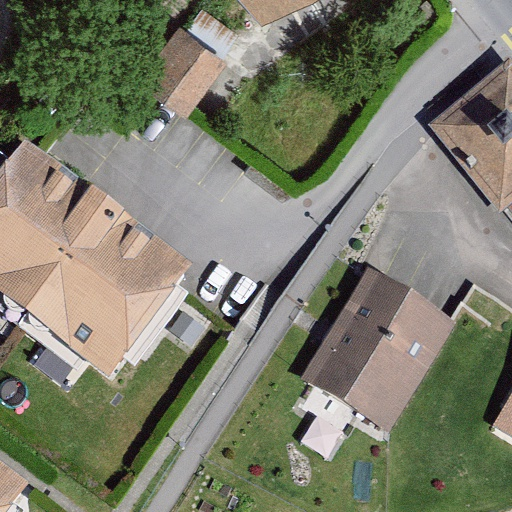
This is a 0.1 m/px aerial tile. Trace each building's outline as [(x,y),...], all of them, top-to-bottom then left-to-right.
[(313,0),(237,0),(261,35),(313,0)] [(179,130),(218,75),(175,44),(136,99),(179,130)] [(511,70),(508,65),(429,127),(500,217),(511,207),(511,70)] [(11,171),(0,185),(0,333),(94,406),(178,298),(11,171)] [(303,383),(389,431),(452,320),(365,272),(303,383)] [(511,403),(496,430),(511,439),(511,403)] [(0,511),(13,511),(0,502),(0,511)]
